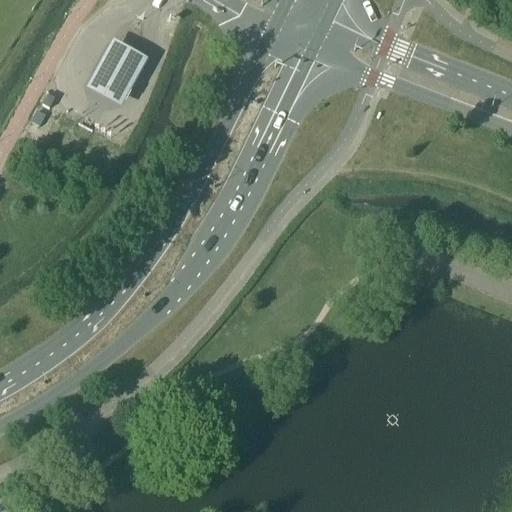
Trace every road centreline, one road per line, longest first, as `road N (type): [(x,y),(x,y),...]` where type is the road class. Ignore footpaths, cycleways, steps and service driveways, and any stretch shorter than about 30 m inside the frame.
road 1 (secondary): [(0,427),(71,389),(195,274),(312,50)]
road 2 (secondary): [(273,33),(162,250),(90,326),(0,386)]
road 3 (tertiary): [(312,50),(511,134)]
road 4 (tertiary): [(511,96),(385,48),(332,9)]
